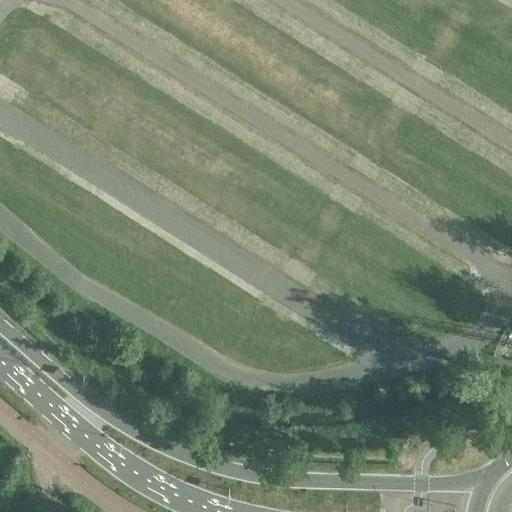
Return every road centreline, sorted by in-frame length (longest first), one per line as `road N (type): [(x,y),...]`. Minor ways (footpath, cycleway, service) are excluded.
road 1 (secondary): [(485,483),(286,479),(182,456),(103,412),(0,325)]
road 2 (secondary): [(0,362),(133,473),(214,511)]
road 3 (track): [(66,511),(44,485),(46,444),(82,396)]
